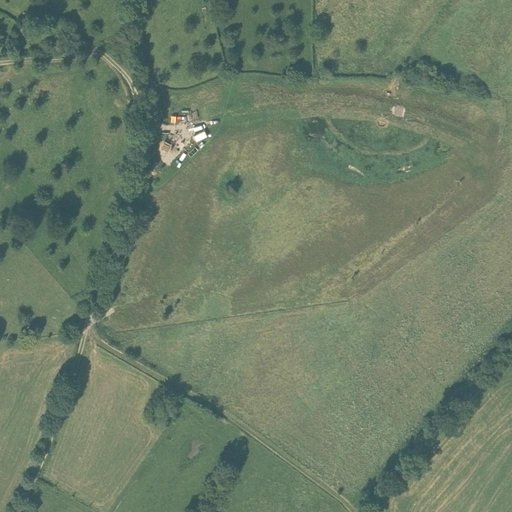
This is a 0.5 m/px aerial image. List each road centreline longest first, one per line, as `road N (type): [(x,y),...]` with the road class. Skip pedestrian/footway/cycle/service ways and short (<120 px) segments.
road 1 (track): [(138,0),(151,100),(136,175),(64,401),(17,511)]
road 2 (track): [(146,131),(286,103),(358,103),(497,155)]
road 3 (track): [(351,507),(256,434),(85,333)]
